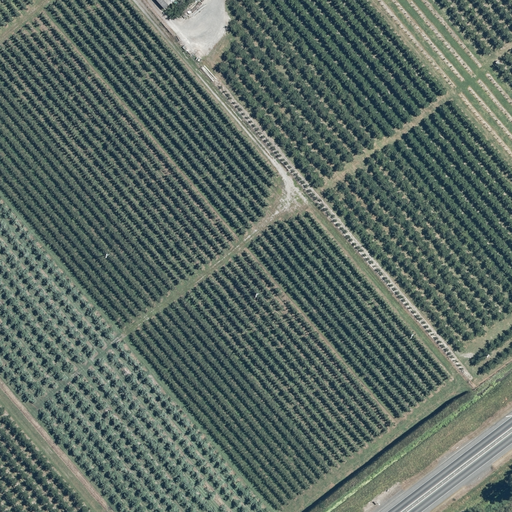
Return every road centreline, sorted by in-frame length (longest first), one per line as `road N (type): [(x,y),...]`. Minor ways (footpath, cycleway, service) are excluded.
road 1 (trunk): [(390,511),(511,419)]
road 2 (trunk): [(511,438),(414,511)]
